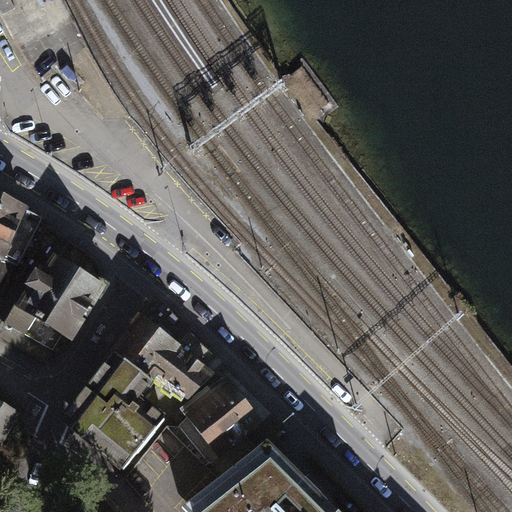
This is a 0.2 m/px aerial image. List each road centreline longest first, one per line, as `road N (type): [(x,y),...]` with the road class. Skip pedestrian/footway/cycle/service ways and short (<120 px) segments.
road 1 (primary): [(156,258),(418,511)]
road 2 (primary): [(0,156),(156,258)]
road 3 (residential): [(58,401),(156,258)]
road 4 (residential): [(46,433),(139,511)]
